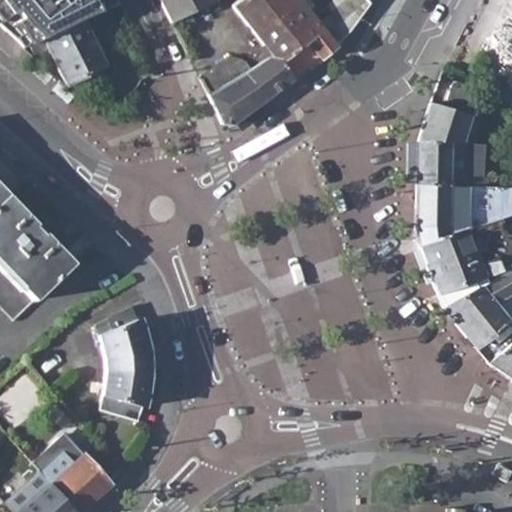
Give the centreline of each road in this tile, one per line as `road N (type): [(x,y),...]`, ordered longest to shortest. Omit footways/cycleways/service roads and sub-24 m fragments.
road 1 (residential): [(431,428),(381,304),(333,104)]
road 2 (tertiary): [(231,432),(163,209)]
road 3 (residential): [(139,0),(167,82),(153,158),(163,209)]
road 4 (residential): [(0,95),(97,183),(163,209)]
road 5 (tertiary): [(163,209),(333,104)]
road 6 (tertiary): [(333,104),(390,49),(419,0)]
